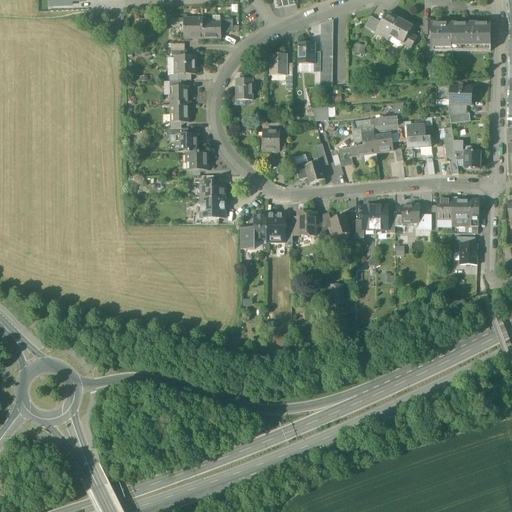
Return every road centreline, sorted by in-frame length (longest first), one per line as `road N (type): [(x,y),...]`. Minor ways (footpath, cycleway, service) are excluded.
road 1 (residential): [(492,184),(275,195),(227,150),(215,102),(238,58),(279,29)]
road 2 (trunk): [(127,511),(340,430),(511,347)]
road 3 (trunk): [(377,394),(64,511)]
road 4 (trunk): [(377,394),(271,408),(153,380),(74,383)]
road 5 (residential): [(496,0),(492,184)]
road 6 (trunk): [(511,327),(377,394)]
